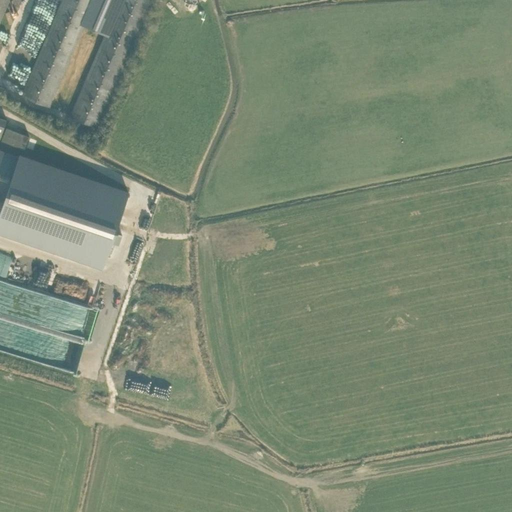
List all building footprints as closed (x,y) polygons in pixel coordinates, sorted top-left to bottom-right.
[(0,0),(0,22),(9,0),(0,0)] [(62,0),(22,96),(50,107),(94,0),(119,0),(71,116),(98,128),(152,0),(62,0)] [(29,137),(6,128),(1,141),(24,150),(29,137)] [(0,197),(5,199),(19,159),(0,152),(0,197)] [(75,256),(80,232),(68,229),(63,253),(75,256)] [(0,276),(12,238),(0,234),(0,276)]
